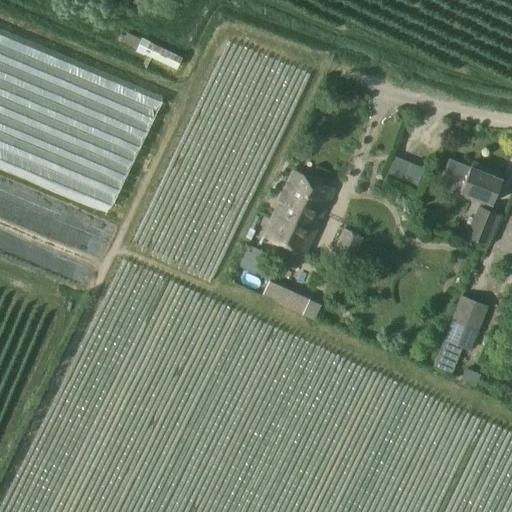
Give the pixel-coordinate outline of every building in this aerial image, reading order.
[(418,186),(426,169),(396,153),(387,171),(418,186)] [(450,160),(445,173),(464,181),(460,192),(491,204),(501,179),(485,173),(487,168),(471,162),(469,168),(450,160)] [(262,237),(303,256),(334,190),(293,171),(262,237)] [(478,206),(467,232),(466,236),(481,241),(484,243),(485,242),(489,243),(500,216),(496,215),(496,214),(478,206)] [(333,250),(354,259),(364,238),(343,229),(333,250)] [(248,245),(238,266),(255,273),(264,253),(248,245)] [(316,282),(277,265),(262,297),(314,321),(328,290),(315,284),(316,282)] [(443,340),(462,348),(470,351),(488,307),(461,296),(443,340)] [(443,340),(432,367),(458,378),(458,379),(467,383),(471,373),(460,369),(461,369),(454,366),(462,348),(443,340)]
